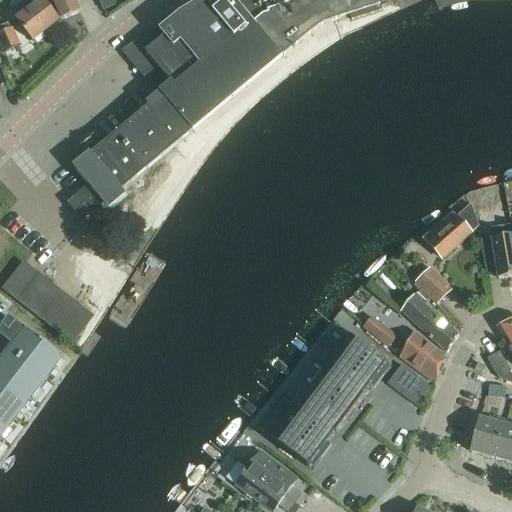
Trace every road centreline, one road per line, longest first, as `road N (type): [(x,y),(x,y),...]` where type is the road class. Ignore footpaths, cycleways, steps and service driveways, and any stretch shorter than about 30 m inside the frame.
road 1 (residential): [(0,149),(92,57),(172,0)]
road 2 (residential): [(420,472),(465,348),(489,319),(511,310)]
